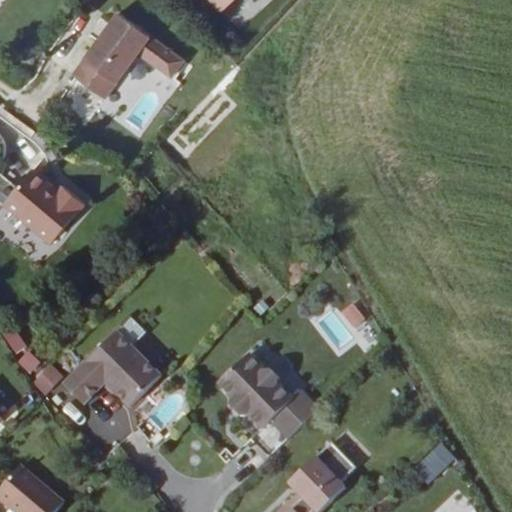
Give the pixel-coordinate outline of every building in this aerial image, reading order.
[(195,37),(140,0),(124,0),(85,55),(117,79),(150,31),(184,54),(195,37)] [(207,0),(219,12),(232,0),(207,0)] [(52,178),(55,174),(38,157),(7,188),(51,233),(87,197),(68,176),(63,181),(59,185),(52,178)] [(63,181),(55,174),(52,178),(59,185),(63,181)] [(352,303),(339,312),(353,331),(366,321),(352,303)] [(104,377),(128,402),(158,373),(116,327),(63,379),(82,399),(104,377)] [(270,418),(287,436),(317,408),(299,388),(291,396),(277,381),(278,374),(271,366),(263,367),(249,351),(218,380),(232,395),(229,398),(229,402),(240,413),(244,414),(247,411),(261,426),(270,418)] [(31,382),(45,396),(64,377),(50,363),(31,382)] [(139,428),(123,440),(137,457),(153,445),(139,428)] [(271,511),(313,511),(334,494),(327,485),(338,475),(341,478),(358,463),(335,437),(295,472),(302,479),(301,485),(271,511)] [(25,445),(0,469),(0,475),(35,511),(38,511),(65,486),(25,445)] [(427,486),(448,465),(433,449),(411,471),(427,486)] [(292,475),(301,485),(302,479),(295,472),(292,475)] [(327,485),(334,494),(346,483),(341,478),(338,475),(327,485)]
